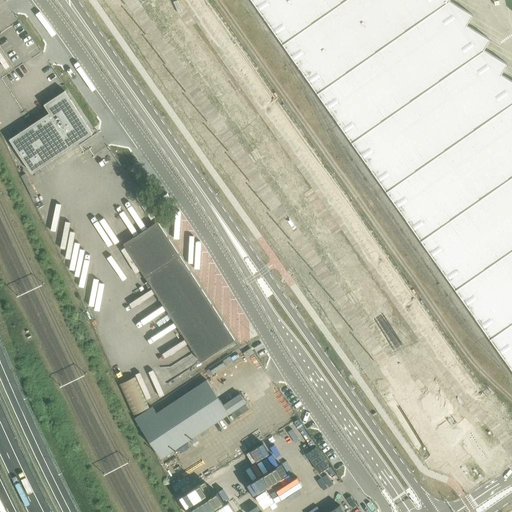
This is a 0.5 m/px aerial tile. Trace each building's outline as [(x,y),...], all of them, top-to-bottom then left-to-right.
[(251,0),(511,369),(511,80),(501,74),(507,64),(484,50),(490,39),(467,25),(473,15),(449,1),(449,0),(251,0)] [(93,133),(65,91),(44,104),(50,113),(10,139),(32,173),(93,133)] [(235,340),(158,222),(124,244),(201,362),(235,340)] [(247,358),(254,353),(251,348),(243,353),(247,358)] [(136,376),(121,383),(135,413),(149,407),(136,376)] [(153,406),(135,418),(161,458),(232,412),(236,417),(250,408),(240,394),(223,405),(207,380),(157,413),(153,406)] [(309,438),(288,451),(306,479),(327,465),(309,438)] [(251,481),(266,509),(283,500),(282,497),(286,494),(277,477),(287,471),(277,451),(260,460),(267,472),(251,481)] [(235,511),(230,503),(214,511),(235,511)]
